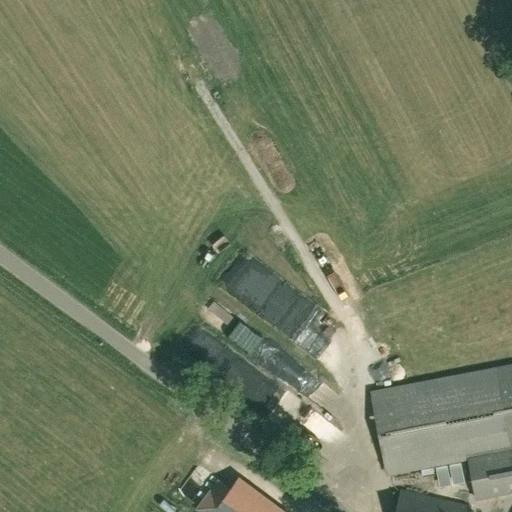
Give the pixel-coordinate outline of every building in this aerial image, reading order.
[(322,245),(328,259),(347,251),(341,237),(322,245)] [(259,296),(257,254),(226,255),(227,297),(259,296)] [(380,330),(391,322),(367,289),(356,297),(380,330)] [(476,499),(511,492),(511,365),(371,392),(386,474),(468,458),(476,499)] [(198,511),(213,511),(232,488),(219,478),(195,509),(198,511)] [(468,511),(470,506),(402,491),(397,511),(468,511)]
